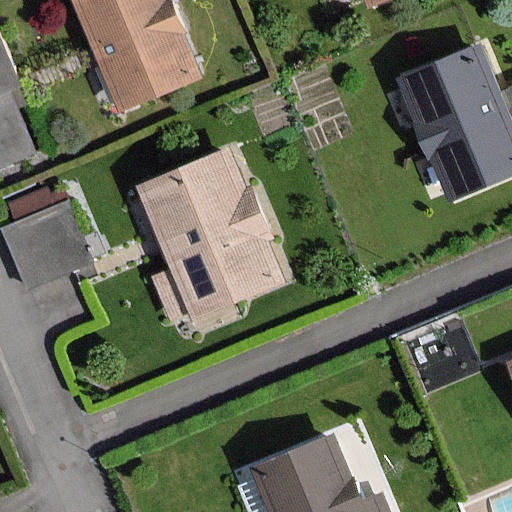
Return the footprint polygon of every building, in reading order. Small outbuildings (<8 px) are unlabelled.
[(167,0),(82,0),(125,105),(198,76),(167,0)] [(17,85),(0,43),(0,161),(30,150),(6,89),(17,85)] [(511,112),(486,47),(407,79),(454,195),(511,171),(511,112)] [(232,153),(145,188),(197,315),(284,279),(232,153)] [(87,261),(65,206),(12,228),(34,283),(87,261)] [(331,441),(260,471),(277,511),(387,511),(382,500),(360,509),(331,441)] [(246,479),(259,511),(274,511),(260,474),(246,479)]
